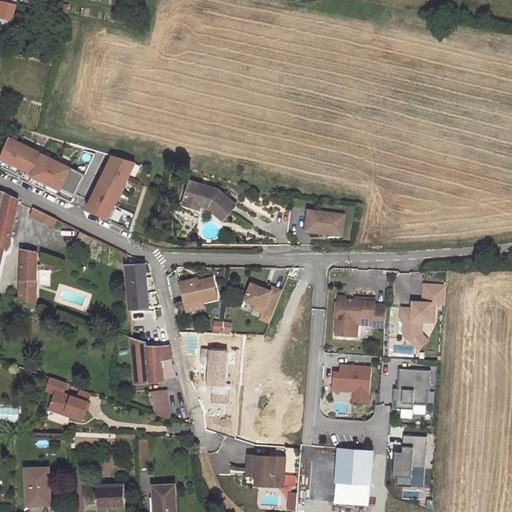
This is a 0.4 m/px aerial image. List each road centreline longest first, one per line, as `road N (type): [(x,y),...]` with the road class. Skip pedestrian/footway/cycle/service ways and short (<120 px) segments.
road 1 (residential): [(320,258),(307,425),(381,430)]
road 2 (residential): [(208,452),(155,256)]
road 3 (unclassified): [(320,258),(511,247)]
road 4 (unclassified): [(0,183),(155,256)]
road 5 (unclassified): [(155,256),(320,258)]
